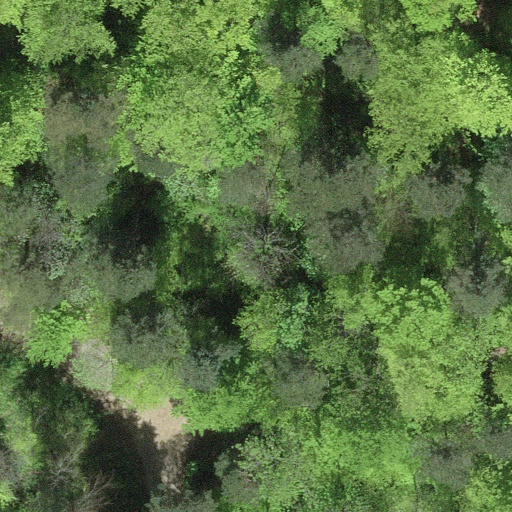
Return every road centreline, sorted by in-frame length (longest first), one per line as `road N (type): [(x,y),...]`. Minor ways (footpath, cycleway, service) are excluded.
road 1 (track): [(511,361),(318,382),(194,414),(160,409)]
road 2 (track): [(1,511),(160,409)]
road 3 (track): [(160,409),(0,318)]
